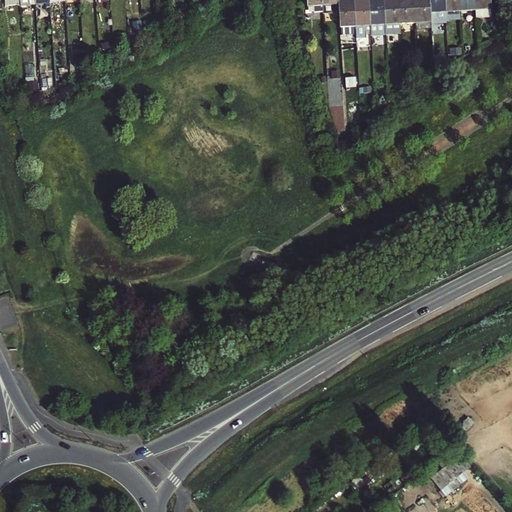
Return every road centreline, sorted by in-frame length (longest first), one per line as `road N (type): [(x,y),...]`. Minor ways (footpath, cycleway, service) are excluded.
road 1 (trunk): [(360,339),(173,439),(101,460)]
road 2 (trunk): [(160,511),(199,451),(360,339)]
road 3 (trunk): [(511,262),(360,339)]
road 4 (primary): [(90,456),(37,428),(0,365)]
